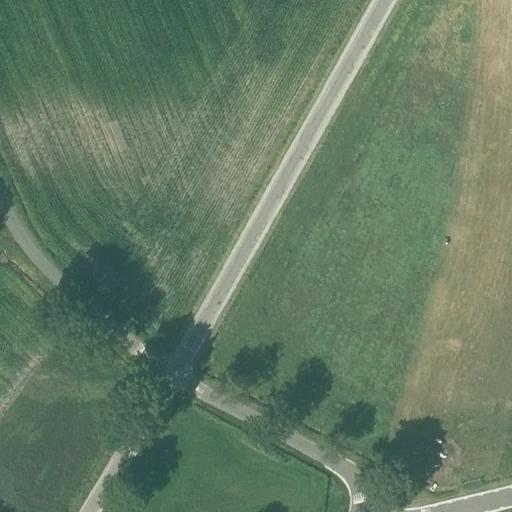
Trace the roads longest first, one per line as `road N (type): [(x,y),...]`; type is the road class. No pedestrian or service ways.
road 1 (unclassified): [(172,374),(385,0)]
road 2 (unclassified): [(373,511),(355,475),(172,374)]
road 3 (unclassified): [(172,374),(44,267),(0,200)]
road 4 (unclassified): [(94,511),(172,374)]
